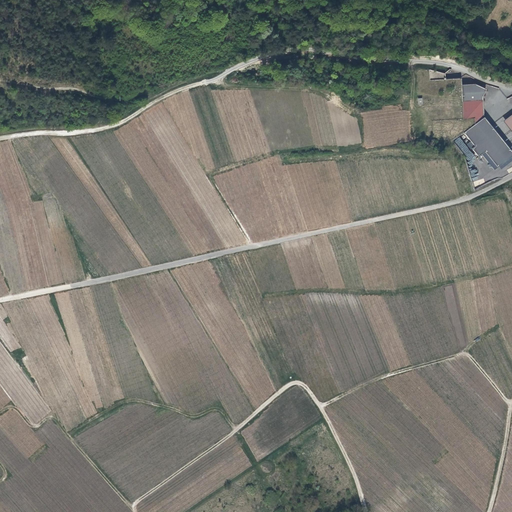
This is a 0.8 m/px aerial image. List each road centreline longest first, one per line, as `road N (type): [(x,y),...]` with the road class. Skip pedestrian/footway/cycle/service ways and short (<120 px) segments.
road 1 (track): [(0,138),(102,129),(178,90),(291,51),(432,62),(511,88)]
road 2 (unclassified): [(74,284),(461,200),(511,177)]
road 3 (track): [(368,511),(320,404),(465,353),(510,405)]
road 4 (track): [(320,404),(292,381),(132,505),(138,511)]
road 5 (track): [(0,413),(13,404),(34,427),(53,414),(132,505)]
